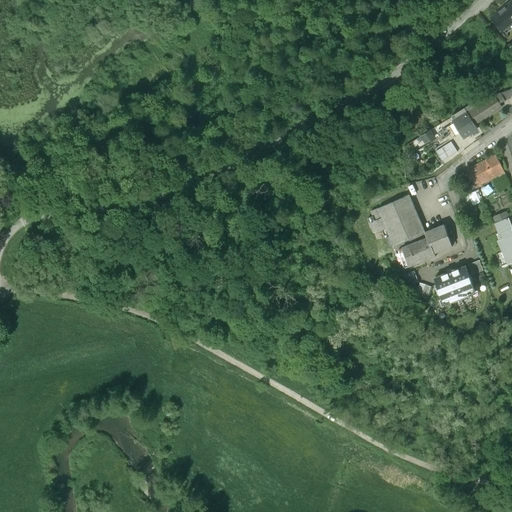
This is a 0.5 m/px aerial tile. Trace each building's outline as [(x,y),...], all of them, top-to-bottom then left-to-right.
[(511,2),(492,20),(504,35),(511,27),(511,2)] [(502,94),(496,96),(500,103),(506,100),(502,94)] [(468,114),(475,124),(503,106),(500,103),(496,96),(484,103),(481,98),(466,108),(469,113),(468,114)] [(469,113),(466,108),(452,116),(465,137),(478,129),(475,124),(468,114),(469,113)] [(429,142),(439,135),(434,128),(424,135),(429,142)] [(439,148),(444,158),(460,149),(455,139),(439,148)] [(497,154),(468,168),(477,185),(505,171),(497,154)] [(413,193),(376,209),(378,214),(372,216),(378,229),(390,224),(399,247),(406,244),(421,238),(430,235),(428,230),(413,193)] [(503,234),(511,230),(511,220),(511,218),(498,223),(503,234)] [(428,230),(430,235),(421,238),(427,257),(439,253),(438,250),(455,244),(447,223),(428,230)] [(505,240),(501,242),(505,252),(499,254),(504,266),(511,262),(511,230),(503,234),(505,240)] [(421,238),(406,244),(412,263),(427,257),(421,238)] [(481,258),(476,260),(480,270),(485,268),(481,258)] [(476,260),(470,262),(474,272),(480,270),(476,260)] [(461,266),(454,268),(454,269),(451,270),(444,272),(444,273),(437,275),(440,284),(442,290),(443,290),(445,296),(449,295),(451,300),(473,291),(472,286),(476,285),(473,278),(474,278),(472,272),(471,272),(468,264),(461,267),(461,266)] [(418,267),(407,271),(409,276),(420,273),(418,267)] [(420,273),(409,276),(411,282),(422,278),(420,273)] [(423,279),(420,289),(425,291),(429,281),(423,279)] [(434,283),(429,281),(425,291),(425,292),(430,294),(434,283)]
